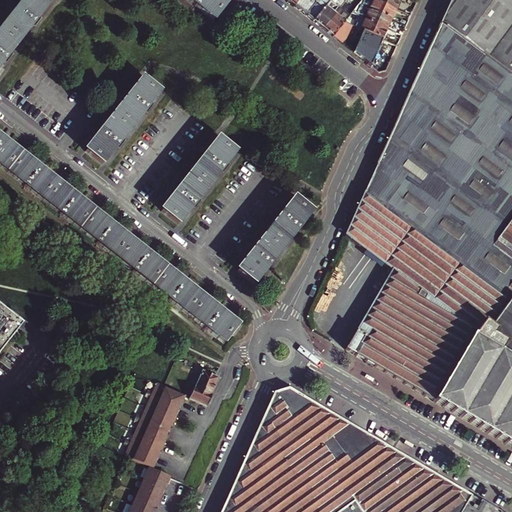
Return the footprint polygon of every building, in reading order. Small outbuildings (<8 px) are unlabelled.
[(24,0),(2,29),(19,42),(47,6),(38,0),(24,0)] [(187,0),(214,21),(227,4),(221,0),(187,0)] [(314,21),(330,1),(330,0),(299,0),(294,6),(314,21)] [(314,21),(323,29),(345,0),(338,0),(335,5),(330,1),(314,21)] [(334,37),(345,22),(350,15),(345,11),(352,2),(348,0),(345,0),(323,29),(334,37)] [(391,20),(396,10),(374,0),(363,0),(366,1),(363,7),(391,20)] [(374,0),(396,10),(400,0),(374,0)] [(511,0),(451,0),(439,26),(511,78),(511,0)] [(387,29),(391,20),(363,7),(361,6),(359,5),(352,13),(365,19),(387,29)] [(383,39),(387,29),(365,19),(361,29),(363,31),(383,39)] [(334,37),(342,44),(355,27),(345,22),(334,37)] [(511,78),(439,26),(363,196),(503,297),(511,283),(511,78)] [(0,66),(19,42),(2,29),(0,30),(0,66)] [(383,39),(363,31),(354,52),(371,66),(383,39)] [(61,77),(67,69),(60,63),(54,71),(61,77)] [(115,117),(132,130),(161,93),(144,80),(115,117)] [(86,153),(103,167),(132,130),(115,117),(86,153)] [(191,176),(207,189),(236,152),(220,139),(191,176)] [(0,168),(5,172),(18,155),(5,145),(0,141),(0,168)] [(41,201),(54,184),(41,173),(32,166),(18,155),(5,172),(41,201)] [(41,173),(42,171),(34,164),(32,166),(41,173)] [(162,212),(179,226),(207,189),(191,176),(162,212)] [(78,230),(91,213),(77,202),(68,195),(54,184),(41,201),(78,230)] [(77,202),(79,199),(69,193),(68,195),(77,202)] [(433,401),(468,350),(503,297),(363,196),(345,236),(392,271),(345,349),(433,401)] [(267,236),(283,249),(312,212),(295,199),(267,236)] [(114,258),(127,241),(113,230),(104,223),(91,213),(78,230),(114,258)] [(113,230),(115,228),(106,221),(104,223),(113,230)] [(238,272),(255,285),(283,249),(267,236),(238,272)] [(151,287),(164,270),(151,259),(142,252),(127,241),(114,258),(151,287)] [(151,259),(152,257),(143,251),(142,252),(151,259)] [(187,315),(200,298),(187,288),(177,280),(164,270),(151,287),(187,315)] [(187,288),(188,286),(179,278),(177,280),(187,288)] [(511,283),(503,297),(468,350),(433,401),(511,447),(511,283)] [(224,344),(237,327),(223,316),(214,309),(200,298),(187,315),(224,344)] [(223,316),(225,314),(215,308),(214,309),(223,316)] [(0,351),(15,333),(0,321),(0,351)] [(218,380),(201,373),(194,389),(193,389),(188,400),(206,408),(211,397),(210,396),(218,380)] [(185,397),(156,384),(152,393),(150,396),(179,410),(185,397)] [(461,511),(466,503),(471,495),(288,388),(274,393),(243,462),(220,511),(461,511)] [(179,410),(150,396),(149,399),(145,408),(173,422),(179,410)] [(140,417),(139,420),(168,433),(173,422),(145,408),(140,417)] [(139,420),(137,423),(133,432),(162,445),(168,433),(139,420)] [(162,445),(133,432),(129,440),(127,443),(156,457),(162,445)] [(156,457),(127,443),(126,447),(121,456),(148,470),(150,470),(156,457)] [(148,470),(129,511),(155,511),(168,484),(165,483),(167,478),(150,470),(148,470)] [(475,509),(480,500),(471,495),(466,503),(475,509)] [(461,511),(499,511),(480,500),(475,509),(466,503),(461,511)]
